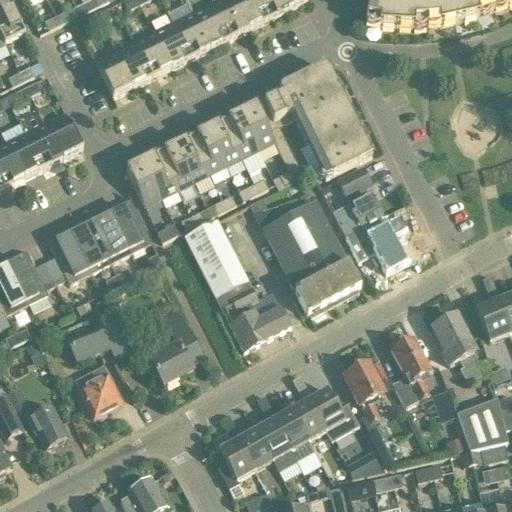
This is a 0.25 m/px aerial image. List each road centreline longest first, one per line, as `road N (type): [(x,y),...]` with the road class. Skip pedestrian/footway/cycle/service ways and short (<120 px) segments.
road 1 (residential): [(166,433),(458,273)]
road 2 (residential): [(340,45),(100,159)]
road 3 (residential): [(458,273),(340,45)]
road 4 (residential): [(16,511),(166,433)]
road 5 (residential): [(100,159),(91,195),(0,241)]
road 6 (residential): [(100,159),(40,42)]
